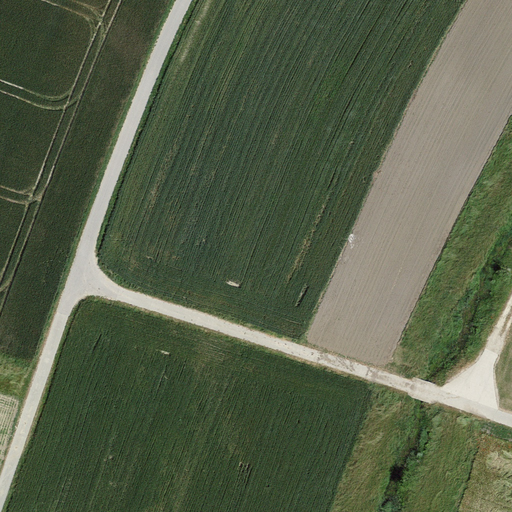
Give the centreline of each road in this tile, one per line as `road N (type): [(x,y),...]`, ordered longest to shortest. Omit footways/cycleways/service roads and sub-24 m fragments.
road 1 (track): [(185,0),(75,278),(0,498)]
road 2 (track): [(75,278),(511,421)]
